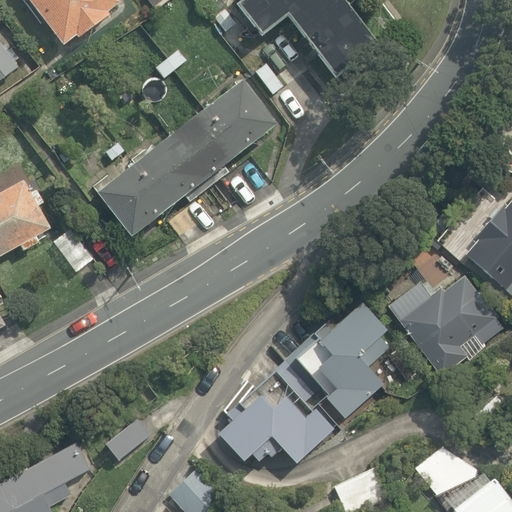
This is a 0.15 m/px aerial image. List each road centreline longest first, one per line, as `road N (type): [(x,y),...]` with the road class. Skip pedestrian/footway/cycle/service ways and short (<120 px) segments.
road 1 (secondary): [(0,391),(304,227)]
road 2 (residential): [(304,227),(309,263),(132,511)]
road 3 (secondary): [(304,227),(443,113),(489,0)]
